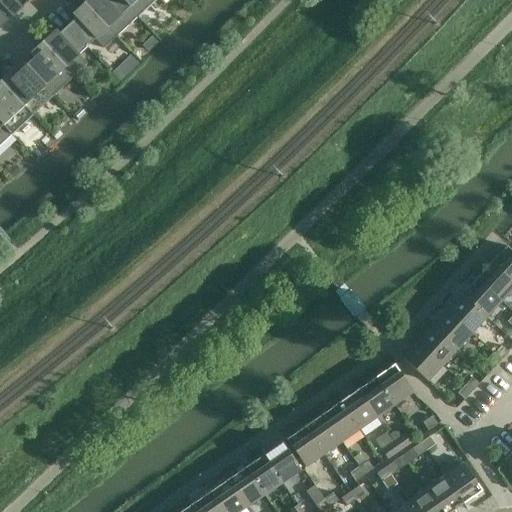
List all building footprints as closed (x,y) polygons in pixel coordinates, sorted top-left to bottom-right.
[(0,0),(0,2),(3,6),(10,13),(16,7),(8,0),(0,0)] [(137,17),(121,0),(86,0),(84,2),(116,37),(137,17)] [(121,0),(137,17),(155,0),(121,0)] [(67,26),(87,47),(95,39),(104,49),(116,37),(84,2),(71,14),(75,18),(67,26)] [(0,27),(8,20),(0,10),(0,27)] [(87,47),(67,26),(59,33),(55,29),(42,41),(74,76),(87,64),(78,55),(87,47)] [(53,96),(74,76),(42,41),(29,53),(33,58),(25,65),(53,96)] [(0,80),(32,115),(53,96),(25,65),(17,73),(13,69),(0,80)] [(0,123),(11,135),(32,115),(0,80),(0,123)] [(0,145),(11,135),(0,123),(0,145)] [(511,251),(507,247),(506,246),(491,263),(511,282),(511,251)] [(511,289),(511,282),(491,263),(476,279),(501,301),(511,289)] [(486,317),(501,301),(476,279),(461,294),(486,317)] [(471,333),(486,317),(461,294),(447,310),(471,333)] [(457,349),(471,333),(447,310),(432,326),(457,349)] [(442,365),(457,349),(432,326),(417,342),(442,365)] [(442,365),(417,342),(402,359),(427,381),(442,365)] [(494,354),(501,360),(508,352),(501,346),(494,354)] [(501,360),(494,354),(487,362),(494,368),(501,360)] [(413,392),(410,388),(393,365),(375,377),(394,405),(413,392)] [(376,417),(394,405),(375,377),(357,390),(376,417)] [(465,386),(472,392),(479,384),(472,378),(465,386)] [(472,392),(465,386),(457,393),(464,400),(472,392)] [(359,430),(376,417),(357,390),(339,402),(359,430)] [(341,442),(359,430),(339,402),(322,414),(341,442)] [(322,414),(304,427),(323,454),(341,442),(322,414)] [(428,431),(437,424),(431,417),(422,423),(428,431)] [(285,439),(288,443),(305,467),(323,454),(304,427),(285,439)] [(394,443),(400,450),(411,442),(406,434),(394,443)] [(420,443),(426,451),(435,445),(429,437),(420,443)] [(263,455),(282,483),(300,470),(281,442),(263,455)] [(400,450),(394,443),(381,452),(386,460),(400,450)] [(426,451),(420,443),(412,449),(417,457),(426,451)] [(263,455),(245,467),(264,495),(282,483),(263,455)] [(444,476),(463,504),(481,491),(459,459),(440,471),(444,476)] [(359,467),(364,475),(373,469),(367,461),(359,467)] [(385,468),(390,475),(399,469),(394,461),(385,468)] [(246,507),(264,495),(245,467),(227,480),(246,507)] [(364,475),(359,467),(350,473),(350,474),(340,480),(349,492),(358,486),(355,482),(364,475)] [(390,475),(385,468),(376,474),(382,482),(390,475)] [(444,476),(426,489),(442,511),(451,511),(463,504),(444,476)] [(223,511),(239,511),(246,507),(227,480),(209,492),(223,511)] [(349,493),(355,500),(364,494),(359,486),(349,493)] [(442,511),(426,489),(408,501),(415,511),(442,511)] [(197,511),(223,511),(209,492),(192,504),(197,511)] [(324,499),(329,507),(338,501),(333,493),(324,499)] [(355,500),(349,493),(341,498),(347,506),(355,500)] [(321,511),(329,507),(324,499),(315,505),(319,511),(321,511)] [(415,511),(408,501),(392,511),(415,511)]
